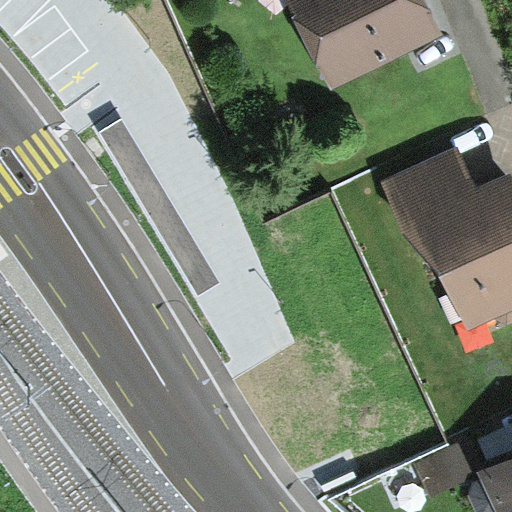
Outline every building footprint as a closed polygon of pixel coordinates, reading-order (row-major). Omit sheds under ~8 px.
[(294,0),(333,78),(443,25),(431,0),(294,0)] [(221,282),(122,119),(101,132),(200,295),(221,282)] [(511,162),(511,160),(476,176),(458,139),(382,175),(406,223),(438,252),(468,320),(492,310),(508,318),(511,315),(511,162)] [(472,477),(457,445),(418,463),(433,495),(472,477)] [(511,511),(511,459),(488,471),(493,482),(474,491),(471,500),(476,511),(511,511)]
